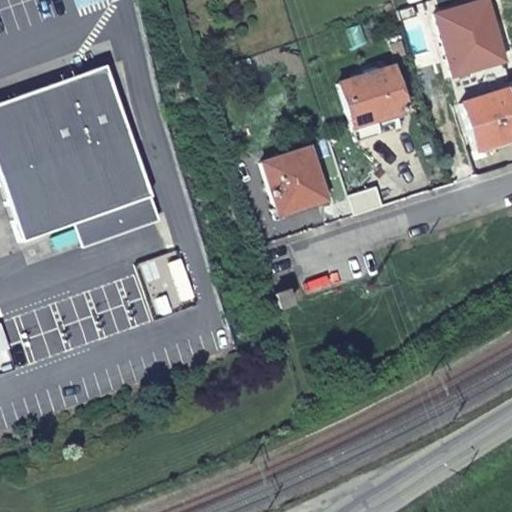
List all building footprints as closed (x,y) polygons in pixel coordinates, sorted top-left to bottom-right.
[(485,0),(435,16),(455,78),(505,62),(485,0)] [(0,91),(0,206),(10,236),(63,217),(127,195),(134,218),(149,213),(95,59),(74,66),(0,91)] [(392,71),(342,87),(360,144),(383,137),(379,122),(406,114),(392,71)] [(511,116),(504,92),(461,105),(477,153),(511,141),(511,116)] [(308,154),(262,169),(277,217),(324,202),(308,154)] [(374,180),(345,190),(352,209),(380,199),(374,180)] [(71,240),(134,218),(127,195),(63,217),(71,240)] [(274,296),(279,310),(292,306),(288,292),(274,296)]
